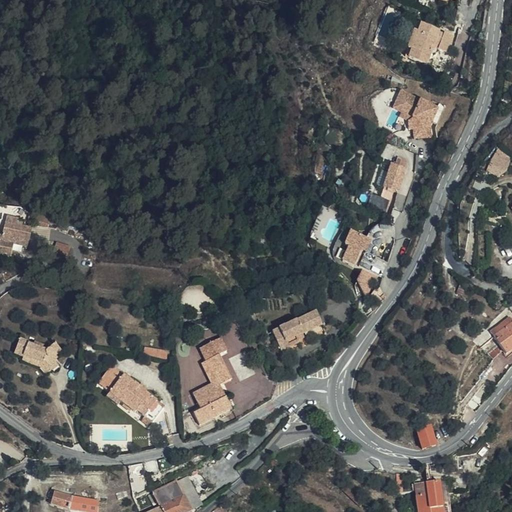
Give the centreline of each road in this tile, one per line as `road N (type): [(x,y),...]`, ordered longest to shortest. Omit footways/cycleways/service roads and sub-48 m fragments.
road 1 (unclassified): [(339,390),(296,396),(215,441),(117,461),(75,458),(0,409)]
road 2 (tertiary): [(451,184),(409,278),(345,369),(339,390)]
road 3 (unclassified): [(203,511),(298,439),(358,456),(385,454)]
road 4 (tertiary): [(497,0),(483,104),(451,184)]
road 5 (tertiary): [(385,454),(419,460),(447,449),(511,381)]
